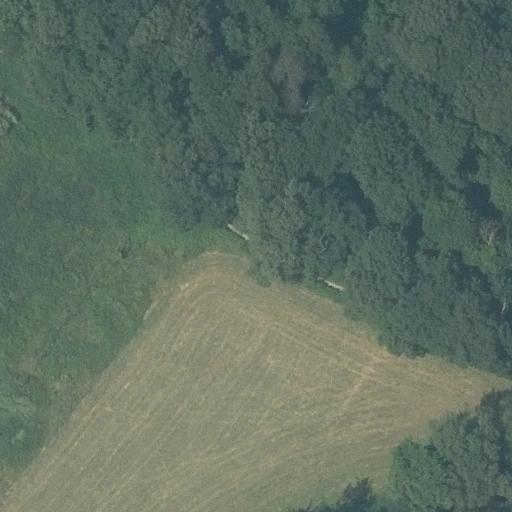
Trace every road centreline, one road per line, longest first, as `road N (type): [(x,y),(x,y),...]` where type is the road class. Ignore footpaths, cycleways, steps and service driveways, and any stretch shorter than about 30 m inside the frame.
road 1 (track): [(22,0),(32,49),(253,227),(391,310),(511,364)]
road 2 (unknown): [(92,0),(245,87),(264,128),(327,190),(511,306)]
